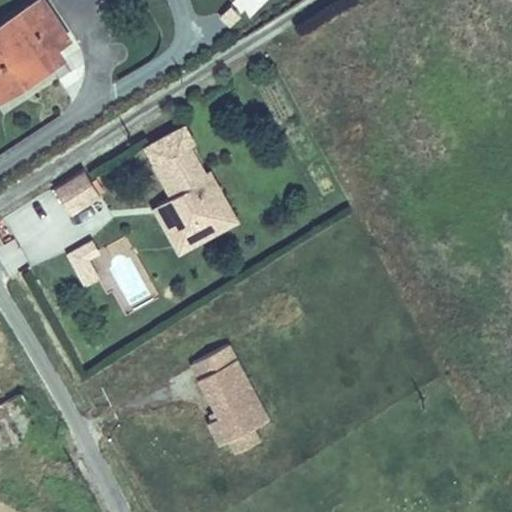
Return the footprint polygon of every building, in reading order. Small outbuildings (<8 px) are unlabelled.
[(45,27),(29,0),(0,0),(0,71),(16,62),(9,50),(45,27)] [(137,154),(156,187),(161,196),(150,203),(167,231),(182,222),(180,218),(214,200),(201,178),(197,181),(171,135),(137,154)] [(68,165),(38,183),(53,206),(82,187),(68,165)] [(161,196),(156,187),(136,198),(162,244),(220,211),(214,200),(180,218),(182,222),(167,231),(150,203),(161,196)] [(82,244),(75,232),(57,242),(64,254),(70,251),(82,244)] [(81,270),(70,251),(64,254),(57,242),(51,246),(68,277),(79,271),(81,270)] [(205,438),(213,433),(234,420),(252,409),(210,338),(182,355),(208,398),(212,405),(201,412),(193,417),(205,438)] [(0,451),(44,430),(27,394),(0,406),(0,451)] [(198,405),(201,412),(212,405),(208,398),(198,405)] [(234,420),(213,433),(221,442),(240,430),(234,420)]
